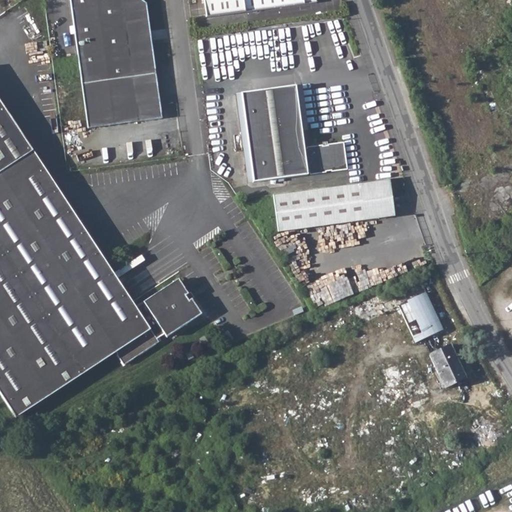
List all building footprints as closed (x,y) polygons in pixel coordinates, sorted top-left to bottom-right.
[(69,0),(87,128),(160,118),(146,3),(142,0),(69,0)] [(208,0),(210,17),(304,5),(303,0),(208,0)] [(294,86),(239,93),(252,182),(347,169),(343,142),(302,148),(294,86)] [(0,398),(14,420),(115,355),(121,366),(156,343),(153,339),(178,322),(181,327),(199,315),(176,280),(133,307),(0,99),(0,398)] [(388,179),(272,195),(277,233),(385,219),(392,209),(388,179)] [(392,209),(385,219),(393,217),(392,209)] [(394,292),(392,293),(399,308),(415,343),(442,330),(418,281),(394,292)] [(392,288),(343,309),(352,328),(352,329),(399,308),(392,293),(394,292),(392,288)] [(449,346),(429,355),(444,389),(465,379),(449,346)] [(344,485),(350,501),(370,493),(363,477),(344,485)]
